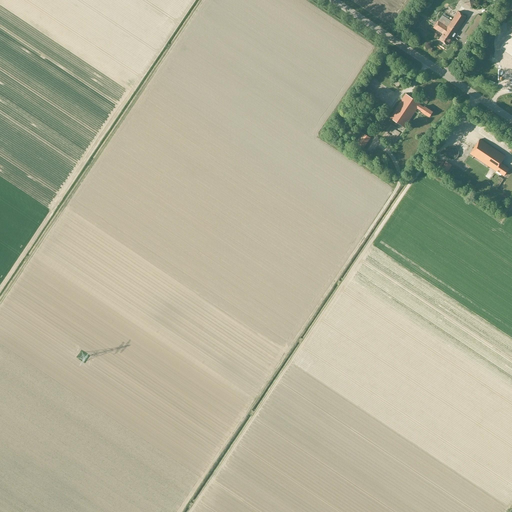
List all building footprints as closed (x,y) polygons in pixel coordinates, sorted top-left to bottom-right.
[(466,0),(465,4),(471,8),(476,2),(473,0),(466,0)] [(448,27),(438,20),(433,28),(443,34),(439,40),(447,45),(466,17),(458,12),(452,21),(448,27)] [(448,27),(452,21),(442,15),(438,20),(448,27)] [(476,40),(488,21),(478,15),(466,33),(476,40)] [(490,44),(494,37),(489,34),(485,40),(490,44)] [(511,40),(509,38),(501,50),(511,57),(511,55),(511,40)] [(429,117),(433,112),(424,107),(419,105),(420,104),(406,94),(390,118),(404,127),(417,108),(421,111),(429,117)] [(448,134),(451,136),(456,127),(453,125),(448,134)] [(355,142),(364,148),(371,138),(362,132),(355,142)] [(504,176),(508,169),(500,164),(505,156),(480,139),(470,154),(496,172),(497,171),(504,176)] [(459,154),(459,153),(459,152),(458,151),(458,150),(457,149),(456,148),(455,148),(454,147),(453,147),(452,147),(451,147),(450,148),(449,148),(448,149),(448,150),(447,150),(447,151),(447,152),(447,153),(447,154),(447,155),(447,156),(448,157),(449,158),(450,159),(451,159),(452,159),(453,159),(454,159),(455,159),(456,158),(457,158),(457,157),(458,157),(458,156),(458,155),(459,154)] [(448,172),(452,165),(446,161),(441,168),(448,172)]
